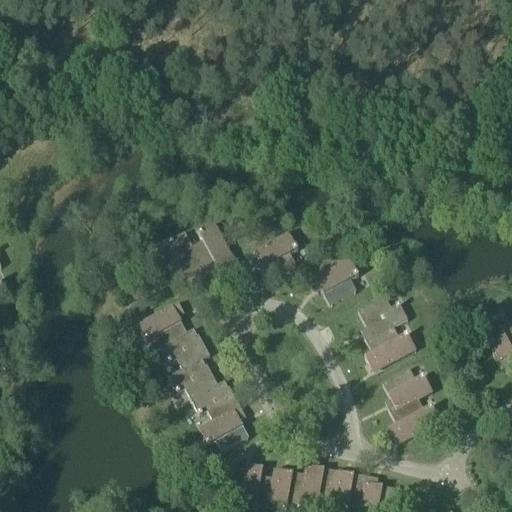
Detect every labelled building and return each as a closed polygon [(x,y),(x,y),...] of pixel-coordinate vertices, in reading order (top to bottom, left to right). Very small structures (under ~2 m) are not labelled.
[(201,244),(193,248),(208,276),(217,271),(221,279),(238,270),(214,227),(197,236),(201,244)] [(208,276),(193,248),(185,234),(166,245),(171,253),(163,258),(177,284),(192,276),(196,283),(208,276)] [(298,253),(289,237),(248,259),(254,271),(260,267),(269,284),(296,269),(289,258),(298,253)] [(358,279),(349,263),(308,285),(314,297),(321,293),(330,310),(356,295),(350,283),(358,279)] [(366,347),(392,332),(407,324),(397,307),(389,312),(383,300),(356,315),(365,332),(359,335),(366,347)] [(154,341),(159,350),(185,336),(178,321),(184,318),(178,306),(136,327),(145,345),(154,341)] [(478,331),(500,373),(511,367),(508,361),(511,358),(511,327),(510,324),(499,330),(495,322),(478,331)] [(372,378),(415,354),(405,337),(397,341),(392,332),(366,347),(371,356),(363,360),(372,378)] [(192,333),(185,336),(159,350),(168,368),(177,363),(182,372),(182,373),(201,363),(209,359),(199,338),(196,340),(192,333)] [(204,369),(201,363),(182,373),(182,372),(168,380),(175,394),(184,390),(190,401),(216,388),(206,368),(204,369)] [(391,419),(418,404),(432,396),(423,379),(415,384),(408,372),(381,387),(390,404),(385,407),(391,419)] [(207,415),(212,423),(239,410),(229,390),(227,392),(223,384),(216,388),(190,401),(199,419),(207,415)] [(440,426),(431,409),(423,413),(418,404),(391,419),(396,428),(388,432),(398,450),(440,426)] [(239,410),(212,423),(198,430),(207,449),(215,445),(220,453),(247,439),(239,424),(245,421),(239,410)] [(303,479),(298,508),(317,511),(319,502),(328,504),(330,504),(335,475),(318,471),(319,464),(306,462),(303,479)] [(263,511),(269,481),(261,480),(262,472),(244,468),(235,511),(254,511),(255,510),(263,511)] [(347,511),(348,507),(358,509),(363,480),(347,477),(347,474),(335,472),(335,475),(330,504),(328,504),(326,511),(347,511)] [(298,508),(303,479),(270,473),(269,481),(263,511),(286,511),(287,506),(298,508)] [(363,480),(358,509),(357,511),(390,511),(394,492),(376,489),(377,483),(363,480)]
